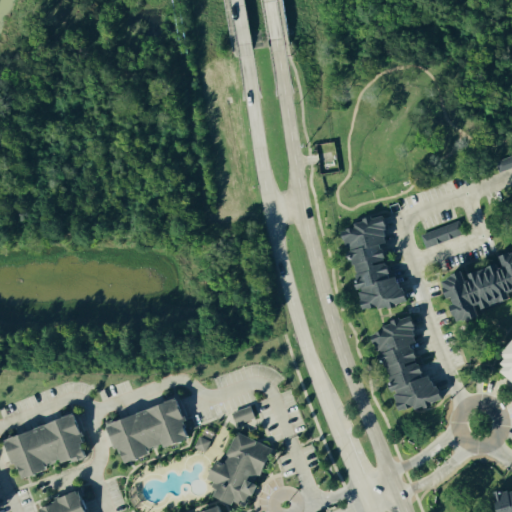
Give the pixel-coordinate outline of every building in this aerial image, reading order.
[(511,169),(511,157),(500,162),(504,172),(511,169)] [(370,309),(383,310),(388,308),(401,309),(401,305),(415,302),(412,289),(404,289),(398,265),(391,265),(392,252),(391,250),(393,224),(391,216),(349,227),(367,293),(367,297),(370,309)] [(429,249),(466,235),(461,221),(424,235),(429,249)] [(451,279),(458,302),(460,301),(467,323),(487,317),(485,311),(511,302),(511,256),(504,259),(506,265),(471,276),(470,273),(451,279)] [(406,414),(437,405),(442,402),(449,400),(449,397),(426,366),(423,357),(417,347),(423,343),(420,334),(424,331),(421,322),(417,316),(399,321),(381,333),(378,334),(381,345),(389,357),(397,388),(401,394),(406,414)] [(511,380),(511,346),(500,362),(507,368),(502,373),(511,380)] [(117,422),(129,465),(157,457),(155,450),(170,445),(171,448),(196,441),(186,402),(117,422)] [(240,426),(259,418),(254,406),(235,414),(240,426)] [(14,437),(26,480),(54,473),(52,465),(68,461),(69,465),(94,458),(83,418),(14,437)] [(198,449),(208,454),(217,433),(207,429),(198,449)] [(277,450),(242,434),(228,464),(221,461),(211,484),(222,489),(218,498),(236,506),(238,502),(252,508),(262,485),(261,485),(277,450)] [(511,511),(511,492),(499,499),(505,511),(511,511)] [(94,511),(90,494),(51,505),(52,511),(94,511)]
